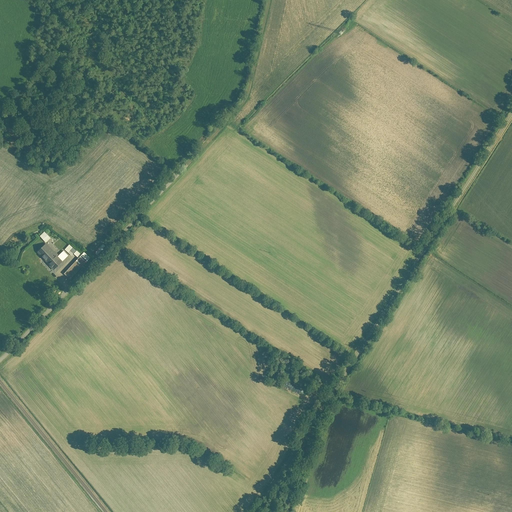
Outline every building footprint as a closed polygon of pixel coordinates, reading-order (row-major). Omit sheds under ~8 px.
[(223,108),(218,113),(222,118),(227,113),(223,108)] [(42,231),(38,236),(44,242),(48,237),(42,231)] [(62,251),(57,256),(45,244),(36,253),(52,270),(67,256),(62,251)] [(64,249),(71,255),(75,250),(68,244),(64,249)] [(64,275),(70,280),(90,258),(83,253),(64,275)]
